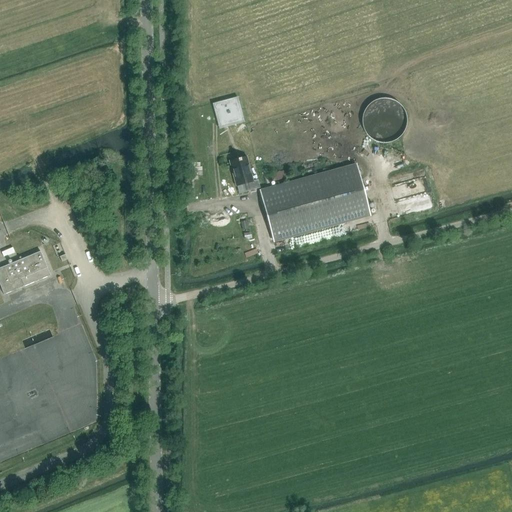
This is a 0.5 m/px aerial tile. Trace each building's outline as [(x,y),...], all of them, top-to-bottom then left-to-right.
[(240,120),(235,101),(216,106),(221,125),(240,120)] [(237,192),(248,189),(247,183),(253,181),(246,156),(237,159),(238,160),(229,163),(237,192)] [(273,240),(369,214),(356,166),(260,192),(273,240)] [(275,181),(287,179),(285,171),(274,172),(275,181)] [(50,275),(40,252),(0,268),(0,286),(4,295),(50,275)]
